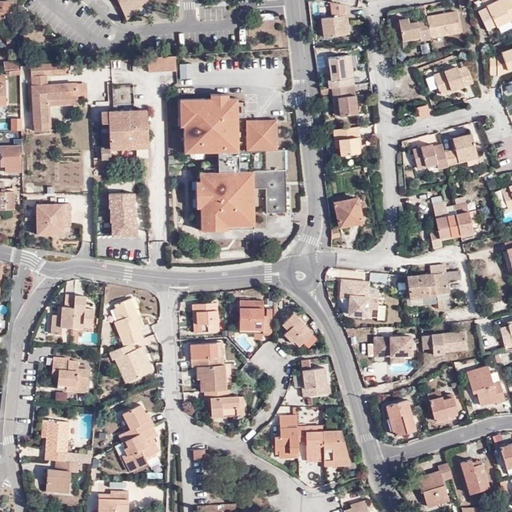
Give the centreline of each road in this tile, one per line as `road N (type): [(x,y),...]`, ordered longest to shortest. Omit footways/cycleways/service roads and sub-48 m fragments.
road 1 (residential): [(300,260),(315,212),(289,0)]
road 2 (residential): [(62,266),(17,339),(5,443),(11,475)]
road 3 (residential): [(307,286),(344,355),(373,461)]
road 4 (unknown): [(384,258),(399,265),(456,256),(484,329),(484,351)]
road 5 (unknown): [(388,135),(374,23),(382,6),(404,0)]
road 6 (unclassified): [(373,461),(511,424)]
road 7 (unclassified): [(170,278),(174,411)]
road 8 (unknown): [(384,258),(402,240),(388,135)]
